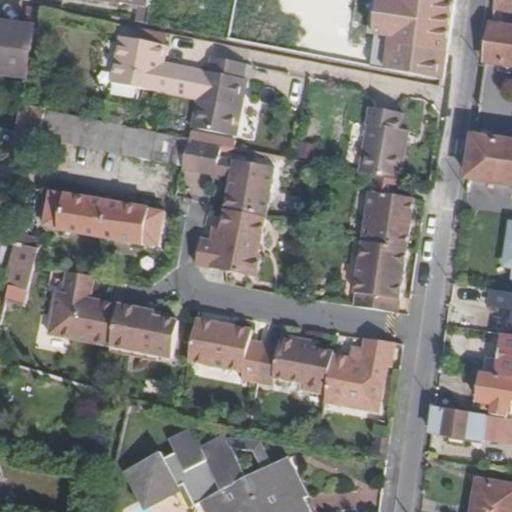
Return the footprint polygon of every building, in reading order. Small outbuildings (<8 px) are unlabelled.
[(91,0),(127,5),(129,5),(142,7),(140,22),(150,23),(154,0),(91,0)] [(439,0),(407,0),(401,36),(433,42),(433,41),(439,0)] [(495,0),(494,11),(504,13),(505,0),(495,0)] [(42,28),(45,15),(45,10),(26,7),(23,23),(42,28)] [(0,76),(29,81),(37,30),(0,25),(0,76)] [(511,29),(492,26),(487,63),(511,66),(511,29)] [(107,85),(170,97),(176,67),(153,62),(157,45),(115,37),(107,85)] [(363,65),(367,40),(355,38),(351,62),(363,65)] [(383,43),(367,40),(363,65),(378,67),(383,43)] [(176,67),(170,97),(187,100),(182,126),(225,134),(231,105),(227,104),(235,63),(201,56),(198,71),(176,67)] [(20,115),(17,136),(18,136),(17,146),(36,150),(43,113),(43,111),(27,108),(22,106),(20,115)] [(372,107),(359,174),(372,176),(402,182),(412,131),(400,129),(403,113),(372,107)] [(0,131),(17,136),(20,115),(0,110),(0,131)] [(140,132),(46,113),(41,138),(181,166),(186,140),(140,132)] [(511,143),(476,139),(470,180),(511,186),(511,143)] [(181,166),(179,171),(213,178),(213,177),(228,179),(221,211),(222,212),(263,219),(272,170),(217,159),(220,147),(186,140),(181,166)] [(402,182),(372,176),(362,241),(368,243),(369,240),(409,248),(415,202),(399,199),(402,182)] [(165,215),(54,193),(47,228),(158,250),(165,215)] [(198,260),(203,268),(253,277),(265,220),(263,219),(222,212),(218,231),(215,244),(208,243),(201,241),(198,260)] [(215,244),(218,231),(211,229),(208,243),(215,244)] [(362,241),(358,240),(352,271),(354,277),(361,279),(368,243),(362,241)] [(369,240),(368,243),(412,251),(412,248),(409,248),(369,240)] [(368,243),(361,279),(359,292),(365,294),(362,307),(400,314),(412,251),(368,243)] [(8,287),(30,292),(35,267),(39,249),(18,247),(13,246),(5,287),(8,287)] [(511,283),(511,252),(505,252),(503,268),(511,270),(510,283),(511,283)] [(94,279),(67,274),(62,296),(59,295),(50,337),(112,349),(121,308),(90,301),(94,279)] [(30,292),(8,287),(5,301),(6,302),(26,306),(30,292)] [(511,294),(494,291),(491,308),(511,310),(511,294)] [(158,315),(121,308),(112,349),(173,361),(180,324),(157,320),(158,315)] [(254,327),(200,317),(192,358),(247,368),(243,384),(259,386),(266,349),(267,342),(252,339),(254,327)] [(511,338),(504,337),(500,360),(487,358),(484,374),(511,378),(511,338)] [(396,344),(368,339),(364,360),(337,355),(328,402),(378,412),(387,365),(392,366),(396,344)] [(327,399),(335,357),(315,353),(316,347),(283,340),(280,352),(266,349),(259,386),(276,390),(277,383),(306,389),(305,394),(327,399)] [(511,378),(484,374),(480,403),(493,405),(491,415),(511,418),(511,411),(511,378)] [(511,422),(436,410),(433,435),(484,442),(485,441),(511,445),(511,422)] [(183,487),(195,508),(211,500),(217,511),(310,511),(304,500),(310,497),(296,471),(291,474),(284,462),(273,468),(262,446),(229,442),(205,454),(193,431),(171,442),(179,459),(169,465),(163,455),(127,474),(138,496),(153,488),(158,499),(183,487)] [(376,437),(374,454),(390,456),(392,439),(376,437)] [(511,511),(511,486),(480,482),(474,511),(511,511)] [(217,511),(211,500),(195,508),(194,511),(217,511)]
